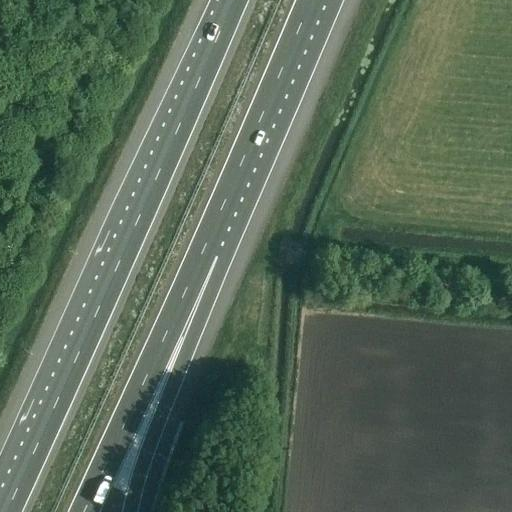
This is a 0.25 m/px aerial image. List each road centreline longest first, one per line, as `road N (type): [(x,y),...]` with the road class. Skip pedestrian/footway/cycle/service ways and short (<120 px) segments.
road 1 (motorway): [(232,0),(5,511)]
road 2 (motorway): [(83,511),(201,254)]
road 3 (motorway): [(201,254),(310,0)]
road 4 (motorway): [(129,511),(208,295),(201,254)]
